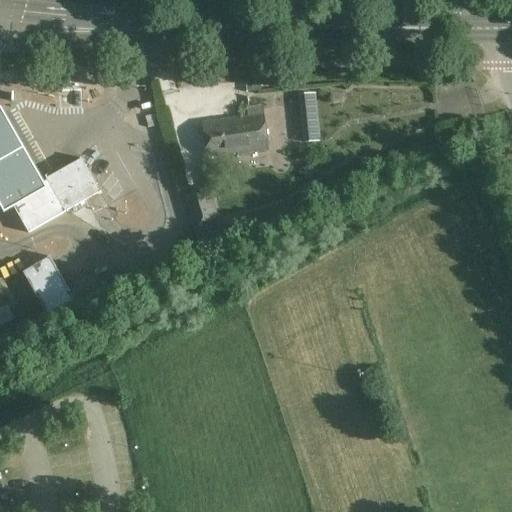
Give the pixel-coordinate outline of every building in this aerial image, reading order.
[(314,95),(299,96),(301,109),(316,107),(314,95)] [(249,118),(205,124),(209,154),(267,146),(262,108),(248,110),(249,118)] [(0,209),(40,187),(0,115),(0,209)] [(304,143),(319,142),(318,130),(303,131),(304,143)] [(11,203),(15,210),(26,228),(61,207),(66,214),(67,213),(86,202),(93,198),(101,194),(82,160),(80,162),(74,165),(46,181),(47,183),(11,203)] [(182,184),(194,226),(216,220),(204,178),(182,184)] [(49,319),(75,304),(70,295),(71,294),(66,285),(56,268),(50,258),(48,259),(49,260),(24,275),(49,319)]
